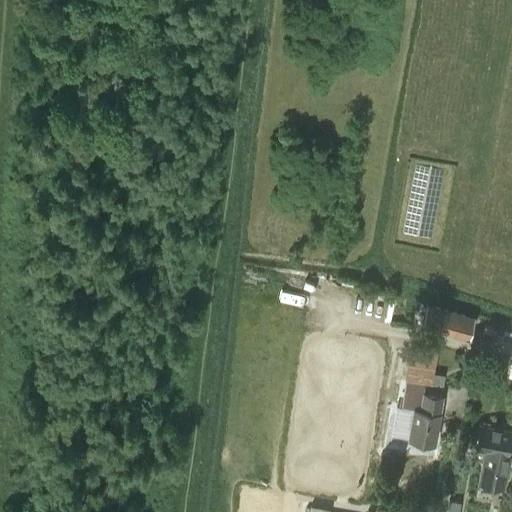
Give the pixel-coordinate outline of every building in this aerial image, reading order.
[(419,322),(467,335),(472,315),(424,302),(419,322)] [(412,342),(405,377),(430,382),(432,371),(436,346),(412,342)] [(414,408),(408,437),(433,442),(442,395),(423,392),(420,409),(414,408)] [(481,423),(476,449),(485,451),(479,482),(501,486),(503,487),(509,457),(511,457),(511,449),(507,449),(511,429),(481,423)] [(458,511),(460,501),(448,499),(446,511),(458,511)] [(310,511),(333,511),(334,504),(311,502),(310,511)]
